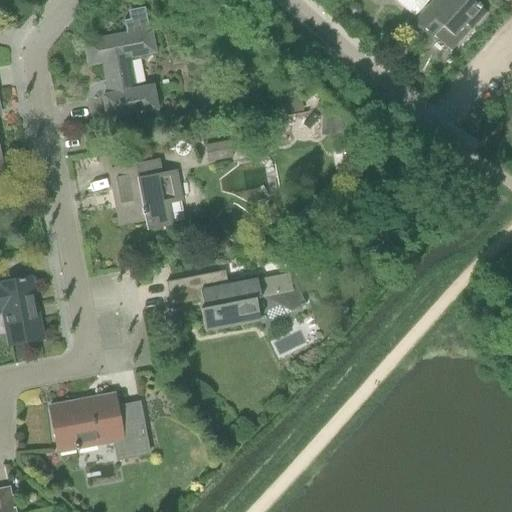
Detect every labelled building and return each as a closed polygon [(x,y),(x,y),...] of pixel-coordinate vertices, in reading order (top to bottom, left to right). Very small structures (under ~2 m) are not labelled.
[(391,0),(412,18),(428,0),(391,0)] [(416,23),(410,30),(424,42),(430,36),(432,38),(449,53),(469,30),(474,25),(483,15),(478,10),(479,8),(476,5),(474,7),(466,0),(433,0),(414,22),(416,23)] [(125,35),(83,43),(87,66),(101,63),(108,96),(101,97),(106,120),(126,116),(137,114),(137,116),(143,115),(143,113),(155,110),(151,87),(134,91),(128,58),(154,53),(153,50),(149,30),(147,30),(143,9),(127,12),(128,22),(123,23),(125,35)] [(229,149),(204,153),(206,163),(231,158),(229,149)] [(183,222),(179,201),(174,174),(159,177),(156,162),(108,172),(119,225),(144,220),(146,230),(183,222)] [(289,275),(256,281),(221,288),(218,273),(169,282),(173,306),(203,300),(205,309),(199,310),(203,333),(258,322),(254,300),(259,299),(259,298),(281,293),(291,313),(306,306),(295,284),(291,286),(289,275)] [(0,312),(1,312),(8,347),(41,340),(29,279),(0,285),(0,312)] [(48,407),(51,427),(57,453),(112,442),(116,460),(147,454),(137,406),(115,410),(112,395),(48,407)] [(0,511),(10,511),(9,500),(8,500),(6,491),(0,491),(0,511)]
